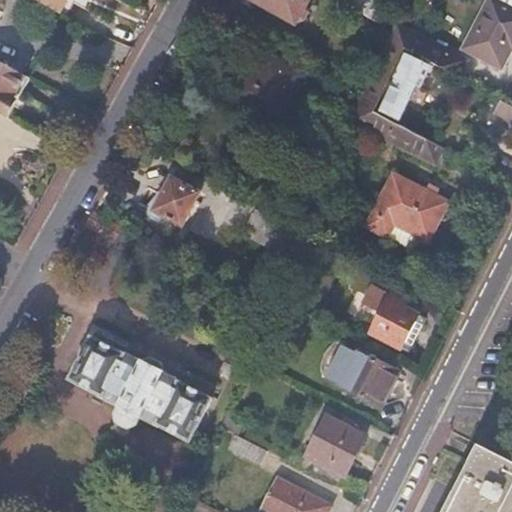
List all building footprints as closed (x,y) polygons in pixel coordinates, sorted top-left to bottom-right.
[(65,0),(37,0),(59,12),(65,0)] [(307,0),(257,0),(296,22),(307,0)] [(372,0),(338,0),(379,23),(387,8),(372,0)] [(511,8),(494,0),(491,0),(468,49),(502,66),(511,46),(511,8)] [(397,25),(390,41),(406,49),(460,75),(467,60),(413,33),(397,25)] [(406,49),(390,41),(367,88),(382,97),(404,52),(406,49)] [(0,49),(0,110),(10,116),(34,67),(0,49)] [(251,83),(246,80),(237,95),(242,98),(239,102),(275,123),(298,83),(301,85),(306,77),(267,54),(251,83)] [(425,67),(408,59),(382,112),(400,120),(425,67)] [(382,97),(367,88),(350,122),(367,130),(375,113),(377,109),(382,97)] [(445,148),(375,113),(367,130),(437,164),(445,148)] [(449,202),(394,174),(367,226),(388,237),(394,224),(429,242),(449,202)] [(202,193),(174,177),(155,211),(183,227),(202,193)] [(123,227),(106,217),(90,245),(108,254),(123,227)] [(367,302),(383,311),(372,332),(410,352),(427,318),(406,307),(410,298),(393,290),(390,296),(374,288),(367,302)] [(93,338),(70,380),(102,396),(100,398),(118,407),(116,412),(118,423),(129,429),(140,425),(143,419),(160,428),(161,426),(191,442),(212,400),(181,385),(183,382),(165,372),(166,369),(162,363),(150,357),(143,357),(142,360),(123,351),(122,353),(93,338)] [(358,351),(347,346),(330,380),(341,386),(340,387),(382,408),(400,372),(359,350),(358,351)] [(226,417),(221,427),(243,438),(248,429),(226,417)] [(367,437),(328,417),(308,457),(347,477),(367,437)] [(239,438),(233,449),(260,463),(265,452),(239,438)] [(471,462),(476,464),(463,490),(504,511),(511,511),(511,463),(479,445),(471,462)] [(476,464),(471,462),(444,511),(504,511),(463,490),(476,464)] [(320,511),(325,503),(275,478),(260,509),(266,511),(320,511)] [(328,511),(331,506),(325,503),(320,511),(328,511)]
